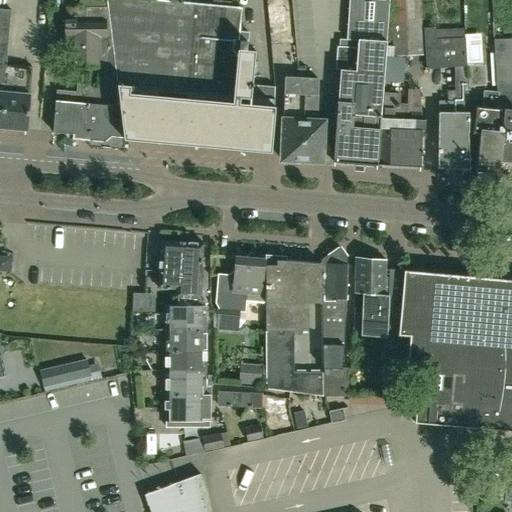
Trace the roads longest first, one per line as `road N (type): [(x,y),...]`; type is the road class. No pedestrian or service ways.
road 1 (residential): [(511,222),(195,192)]
road 2 (residential): [(14,196),(134,208),(195,192)]
road 3 (residential): [(195,192),(156,177),(17,164)]
